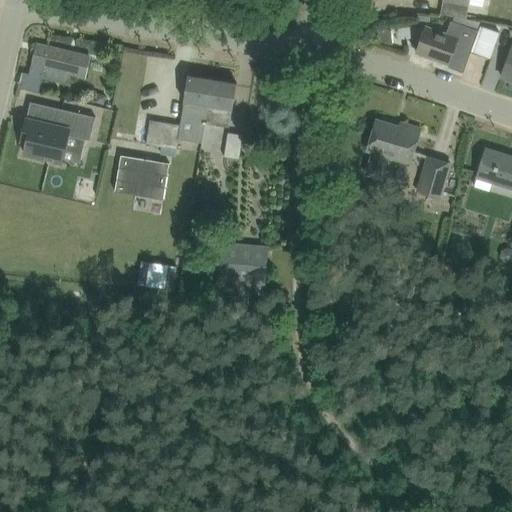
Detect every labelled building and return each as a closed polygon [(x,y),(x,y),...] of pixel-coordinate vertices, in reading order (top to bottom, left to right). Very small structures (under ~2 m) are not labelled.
[(431,14),(419,12),(418,19),(430,21),(431,14)] [(451,20),(447,33),(426,25),(416,52),(450,64),(451,62),(466,68),(472,52),(479,31),(451,20)] [(482,25),(479,31),(472,52),(490,59),(500,32),(482,25)] [(378,31),(380,40),(393,44),(392,30),(387,28),(378,31)] [(37,44),(29,74),(42,77),(45,67),(85,77),(90,56),(37,44)] [(511,48),(502,76),(511,79),(511,48)] [(207,124),(214,79),(189,75),(181,124),(151,119),(148,143),(178,148),(179,139),(202,142),(205,123),(207,124)] [(230,127),(233,109),(238,83),(214,79),(207,124),(230,127)] [(95,102),(104,105),(107,95),(98,92),(95,102)] [(62,162),(63,159),(69,135),(91,140),(96,116),(59,108),(55,124),(27,118),(22,140),(28,142),(25,154),(62,162)] [(384,184),(392,160),(409,165),(421,128),(402,122),(401,125),(379,118),(367,155),(372,157),(365,178),(384,184)] [(240,159),(244,134),(229,132),(224,156),(240,159)] [(479,177),(511,187),(511,155),(487,148),(479,177)] [(170,163),(122,155),(116,191),(164,199),(170,163)] [(428,156),(418,192),(441,200),(453,164),(428,156)] [(217,279),(265,283),(269,245),(220,241),(217,279)] [(511,248),(508,247),(502,250),(500,255),(503,260),(509,262),(511,261),(511,248)] [(384,316),(380,324),(385,331),(395,335),(402,320),(392,315),(384,316)]
